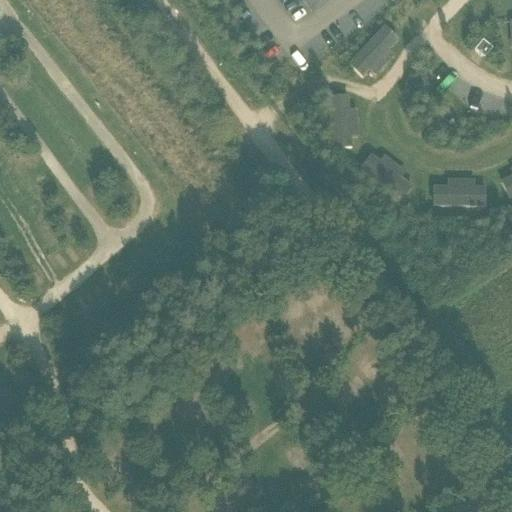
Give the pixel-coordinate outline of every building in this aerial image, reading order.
[(383,28),(344,68),(359,82),(399,43),(383,28)] [(492,51),(483,43),(475,53),(484,60),(492,51)] [(322,103),(328,157),(353,155),(349,101),(322,103)] [(369,145),(349,172),(402,212),(422,185),(369,145)] [(511,168),(490,179),(504,210),(511,206),(511,168)] [(489,213),(490,179),(423,179),(423,212),(489,213)]
